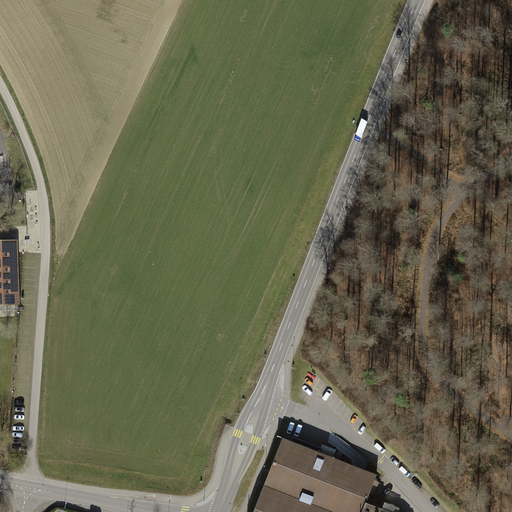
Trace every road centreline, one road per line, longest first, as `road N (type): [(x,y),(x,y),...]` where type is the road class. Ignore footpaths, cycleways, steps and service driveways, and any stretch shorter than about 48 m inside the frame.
road 1 (secondary): [(417,0),(219,511)]
road 2 (track): [(511,157),(444,220),(430,252),(422,312),(425,351),(439,380),(511,435)]
road 3 (unclassified): [(41,181),(46,255),(27,488)]
road 4 (track): [(469,193),(367,124)]
